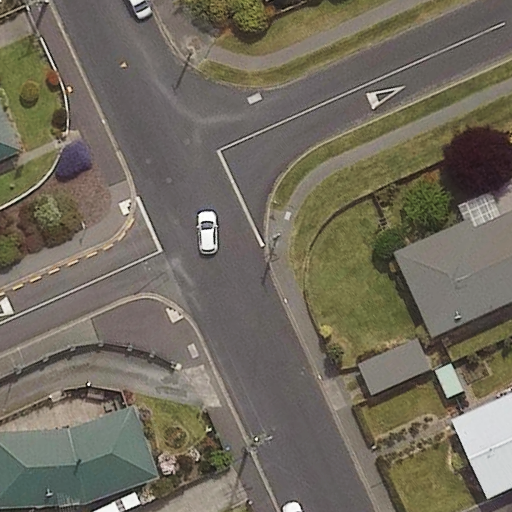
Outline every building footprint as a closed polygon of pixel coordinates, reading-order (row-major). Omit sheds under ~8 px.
[(0,156),(21,147),(0,100),(0,156)] [(511,296),(511,206),(473,224),(469,215),(394,249),(432,333),(511,296)] [(429,365),(417,335),(359,360),(371,389),(429,365)] [(511,482),(511,388),(452,415),(488,494),(511,482)] [(153,478),(126,405),(63,429),(0,431),(0,507),(81,505),(153,478)]
